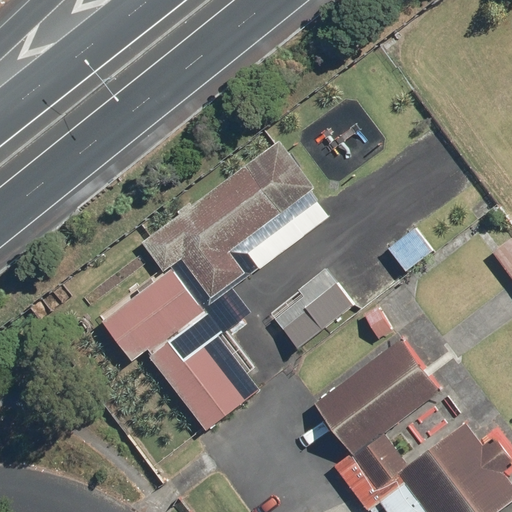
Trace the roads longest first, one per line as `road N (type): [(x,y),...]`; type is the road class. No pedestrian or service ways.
road 1 (motorway): [(272,0),(0,227)]
road 2 (motorway): [(0,121),(152,0)]
